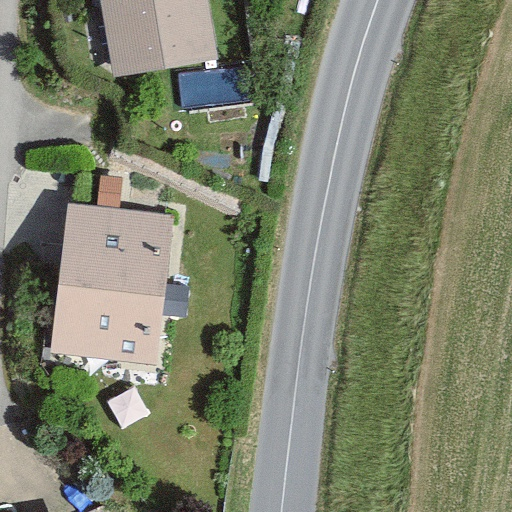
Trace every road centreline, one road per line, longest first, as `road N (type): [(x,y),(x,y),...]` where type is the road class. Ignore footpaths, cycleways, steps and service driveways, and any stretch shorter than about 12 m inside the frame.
road 1 (secondary): [(282,511),(342,126),(380,0)]
road 2 (residential): [(7,0),(0,210)]
